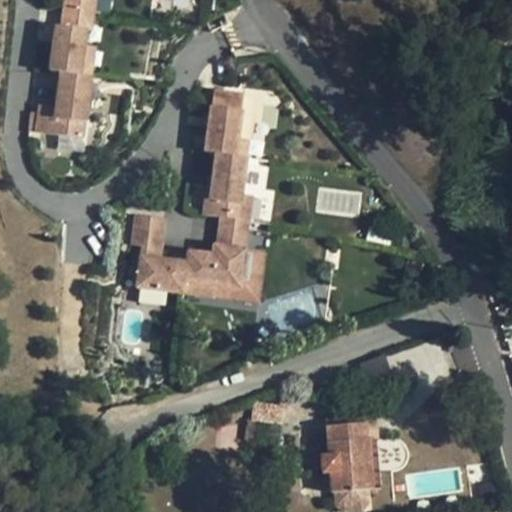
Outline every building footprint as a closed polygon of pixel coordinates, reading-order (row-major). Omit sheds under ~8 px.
[(60,0),(59,11),(90,16),(92,0),(60,0)] [(57,27),(53,26),(47,70),(59,72),(77,74),(83,30),(88,31),(90,16),(59,11),(57,27)] [(77,74),(59,72),(53,118),(83,122),(89,76),(77,74)] [(245,159),(248,142),(233,140),(240,95),(213,91),(205,154),(215,156),(245,159)] [(240,196),(245,159),(215,156),(209,201),(204,200),(202,216),(219,218),(240,220),(243,224),(247,225),(251,197),(240,196)] [(134,214),(130,245),(140,247),(135,287),(180,293),(182,282),(184,262),(159,259),(164,218),(134,214)] [(240,271),(247,225),(243,224),(240,220),(219,218),(215,246),(219,247),(218,256),(186,252),(184,262),(182,282),(213,287),(234,289),(236,270),(240,271)] [(213,287),(182,282),(180,293),(212,297),(213,287)] [(281,424),(283,405),(254,401),(252,420),(259,421),(281,424)] [(331,491),(372,489),(369,440),(367,424),(341,426),(340,416),(326,417),(328,455),(321,456),(322,473),(330,472),(331,491)] [(245,440),(256,441),(259,421),(252,420),(247,420),(245,440)] [(369,440),(372,489),(381,488),(378,440),(369,440)] [(331,491),(330,472),(322,473),(324,492),(331,491)]
